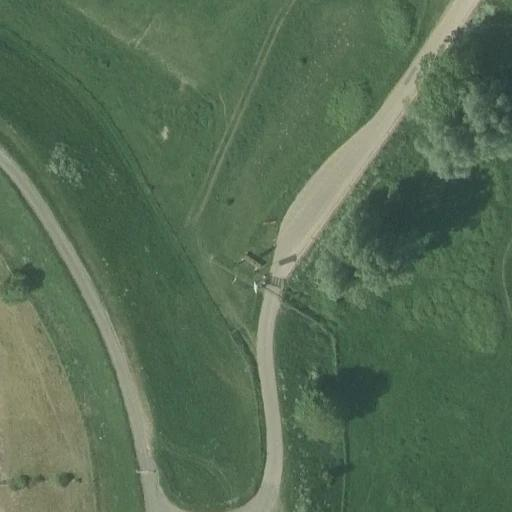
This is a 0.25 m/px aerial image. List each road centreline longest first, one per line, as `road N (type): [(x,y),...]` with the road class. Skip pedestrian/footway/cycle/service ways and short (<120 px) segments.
road 1 (unclassified): [(261,511),(272,476),(265,331),(275,275),(464,0)]
road 2 (unclassified): [(152,511),(117,358),(41,211),(0,158)]
